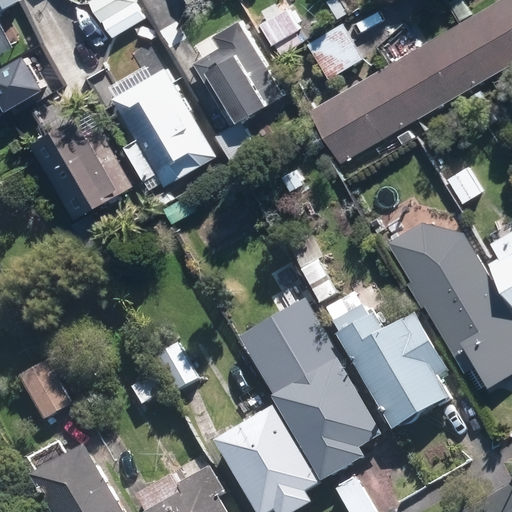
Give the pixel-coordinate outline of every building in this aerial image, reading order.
[(9,0),(0,0),(0,14),(13,8),(9,0)] [(118,0),(79,0),(72,6),(94,38),(128,14),(118,0)] [(511,0),(486,0),(297,107),(328,162),(511,59),(511,0)] [(288,5),(260,24),(273,45),(301,26),(288,5)] [(328,23),(294,44),(315,78),(349,57),(328,23)] [(271,100),(220,26),(185,49),(236,124),(271,100)] [(29,40),(0,55),(0,71),(12,93),(47,74),(29,40)] [(149,63),(91,95),(117,141),(108,146),(133,192),(200,155),(149,63)] [(76,112),(37,134),(81,212),(121,190),(76,112)] [(469,198),(450,166),(428,179),(447,211),(469,198)] [(192,192),(165,210),(175,225),(202,207),(192,192)] [(511,362),(511,346),(446,229),(428,240),(415,218),(372,242),(450,380),(474,366),(481,379),(511,362)] [(511,239),(473,263),(503,315),(511,309),(511,239)] [(313,242),(290,256),(313,294),(336,280),(313,242)] [(420,353),(398,315),(370,331),(359,311),(331,326),(342,345),(332,351),(379,432),(435,400),(411,359),(420,353)] [(214,368),(194,335),(156,358),(176,391),(214,368)] [(56,408),(28,364),(0,381),(0,423),(14,414),(24,429),(56,408)] [(366,439),(324,364),(296,379),(289,366),(257,383),(263,393),(313,483),(355,459),(349,448),(366,439)] [(300,487),(257,409),(203,439),(243,511),(254,511),(263,508),(265,511),(281,511),(297,504),(290,492),(300,487)] [(110,511),(71,440),(16,471),(39,511),(110,511)] [(224,511),(198,470),(170,487),(163,475),(120,501),(126,511),(224,511)] [(358,511),(341,484),(321,497),(330,511),(358,511)]
